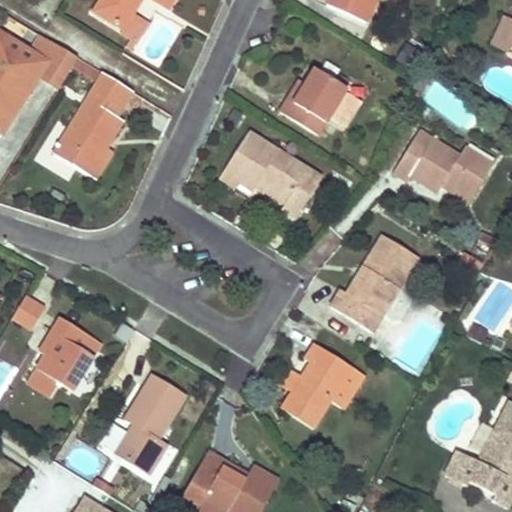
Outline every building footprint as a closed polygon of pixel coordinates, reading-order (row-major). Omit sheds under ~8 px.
[(173,0),(101,0),(94,13),(123,30),(130,19),(140,2),(137,0),(153,0),(168,9),(173,0)] [(329,0),(326,7),(365,24),(376,0),(329,0)] [(511,20),(504,17),(491,47),(508,55),(510,49),(511,50),(511,20)] [(136,44),(146,28),(130,19),(123,30),(120,34),(130,40),(136,44)] [(73,67),(78,59),(51,43),(40,60),(30,54),(0,35),(0,132),(2,134),(24,99),(17,95),(29,74),(36,79),(58,92),(73,67)] [(40,60),(51,43),(41,37),(30,54),(40,60)] [(132,51),(136,44),(130,40),(126,47),(132,51)] [(412,69),(420,55),(406,46),(398,61),(412,69)] [(98,72),(78,59),(73,67),(93,79),(98,72)] [(343,94),(345,90),(314,71),(305,85),(294,104),(288,100),(280,113),(317,136),(329,117),(343,94)] [(24,99),(36,79),(29,74),(17,95),(24,99)] [(106,149),(122,122),(116,118),(132,92),(103,75),(53,156),(88,177),(106,149)] [(294,104),(305,85),(299,81),(288,100),(294,104)] [(344,126),(358,103),(343,94),(329,117),(344,126)] [(236,126),(241,116),(233,111),(228,122),(236,126)] [(473,198),(493,166),(465,148),(459,157),(419,132),(393,173),(407,183),(410,177),(437,194),(442,187),(445,181),(473,198)] [(321,180),(248,134),(223,173),(239,183),(253,191),(255,187),(259,181),(289,199),(285,205),(282,209),(296,219),(321,180)] [(94,181),(112,152),(106,149),(88,177),(94,181)] [(239,183),(223,173),(220,178),(236,188),(239,183)] [(289,199),(259,181),(255,187),(285,205),(289,199)] [(473,198),(445,181),(442,187),(470,204),(473,198)] [(371,334),(417,258),(383,237),(347,295),(340,291),(330,308),(371,334)] [(474,281),(483,265),(466,254),(456,270),(474,281)] [(511,305),(511,290),(501,283),(476,318),(495,330),(511,305)] [(30,330),(42,308),(25,298),(12,319),(30,330)] [(45,356),(28,384),(49,396),(57,384),(72,393),(93,359),(92,358),(100,344),(59,319),(39,353),(45,356)] [(440,333),(419,321),(395,358),(416,371),(440,333)] [(468,335),(482,342),(487,331),(472,325),(468,335)] [(331,403),(352,369),(314,345),(304,360),(309,363),(301,377),(300,378),(302,379),(292,395),(290,393),(280,409),(313,430),(331,403)] [(462,367),(467,356),(451,349),(446,360),(462,367)] [(344,411),(365,377),(352,369),(331,403),(344,411)] [(292,395),(302,379),(300,378),(301,377),(292,371),(282,387),(291,393),(290,393),(292,395)] [(158,440),(185,396),(152,377),(125,421),(134,427),(115,456),(148,476),(166,445),(158,440)] [(511,481),(511,478),(511,404),(509,403),(478,463),(457,453),(444,477),(466,488),(469,484),(495,497),(505,478),(511,481)] [(260,511),(278,482),(246,464),(241,472),(238,478),(232,475),(235,469),(207,453),(181,500),(199,510),(201,511),(260,511)] [(238,478),(241,472),(235,469),(232,475),(238,478)] [(506,503),(511,490),(511,481),(505,478),(495,497),(506,503)] [(112,491),(97,481),(94,487),(108,497),(112,491)] [(104,511),(84,500),(76,511),(104,511)] [(150,511),(152,509),(139,501),(134,511),(135,511),(150,511)] [(353,511),(356,507),(343,501),(336,511),(353,511)]
